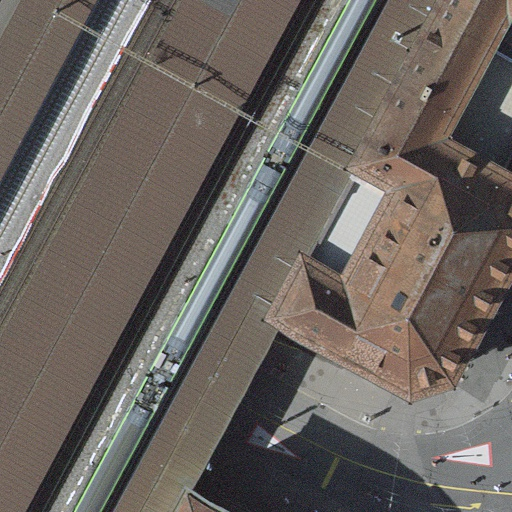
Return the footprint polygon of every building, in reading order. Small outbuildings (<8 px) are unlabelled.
[(5,0),(0,9),(0,181),(97,0),(5,0)] [(185,0),(0,342),(0,511),(22,511),(298,0),(185,0)] [(373,0),(96,511),(174,511),(279,311),(381,128),(452,0),(373,0)] [(511,0),(452,0),(381,128),(279,311),(409,388),(446,409),(480,398),(511,337),(511,180),(509,175),(511,168),(511,0)] [(236,511),(190,491),(179,511),(236,511)]
